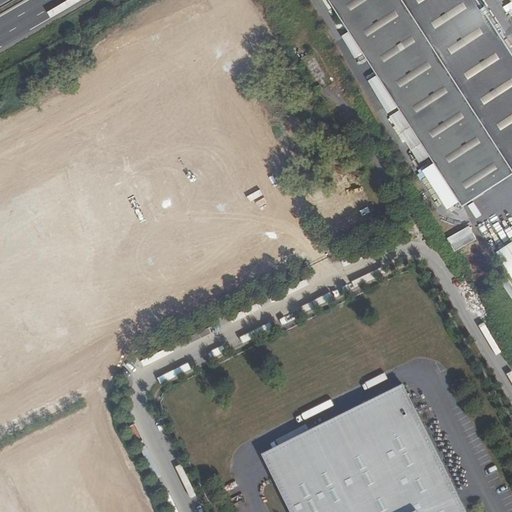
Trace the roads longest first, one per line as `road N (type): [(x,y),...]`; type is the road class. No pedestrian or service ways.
road 1 (unclassified): [(511,389),(438,264),(419,250),(394,251),(145,379),(142,419),(188,511)]
road 2 (unknown): [(495,511),(429,392),(406,378),(389,379),(267,440),(251,465),(263,511)]
